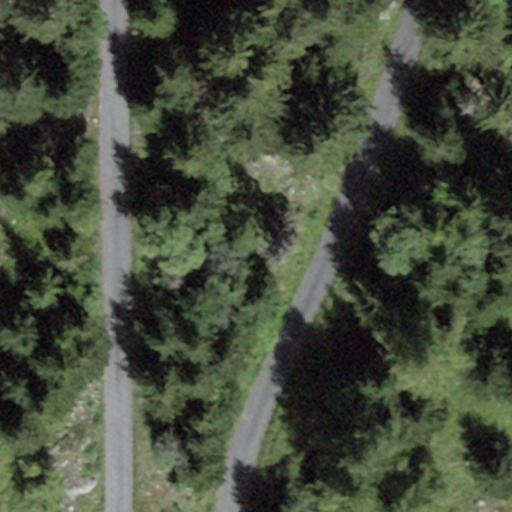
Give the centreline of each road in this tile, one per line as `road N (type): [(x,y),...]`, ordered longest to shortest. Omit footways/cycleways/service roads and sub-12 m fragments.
road 1 (track): [(230,511),(252,431),(344,219),(417,0)]
road 2 (track): [(115,0),(121,511)]
